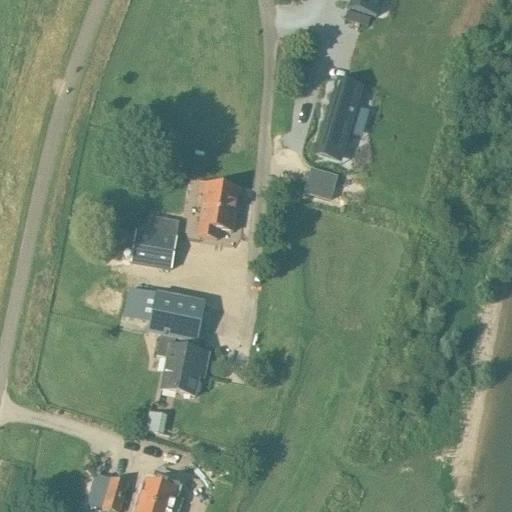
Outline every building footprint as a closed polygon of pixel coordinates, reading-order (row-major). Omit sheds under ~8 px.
[(351,0),(348,10),(368,16),(376,19),(378,12),(381,0),(351,0)] [(368,16),(348,85),(363,90),(361,97),(377,102),(402,20),(378,12),(376,19),(368,16)] [(337,82),(316,151),(343,159),(350,137),(358,110),(361,97),(363,90),(348,85),(337,82)] [(231,235),(239,191),(200,185),(198,195),(205,196),(197,238),(217,242),(219,232),(231,235)] [(332,193),(308,186),(305,195),(329,202),(332,193)] [(176,240),(135,233),(129,266),(170,273),(176,240)] [(150,337),(161,339),(172,341),(196,346),(204,306),(158,297),(150,337)] [(170,349),(172,341),(161,339),(157,359),(167,361),(161,392),(195,399),(200,371),(205,372),(208,356),(170,349)] [(150,412),(145,430),(161,434),(165,417),(150,412)] [(104,511),(121,511),(129,486),(109,480),(101,511),(104,511)] [(174,511),(178,502),(174,501),(177,493),(145,483),(136,511),(174,511)]
